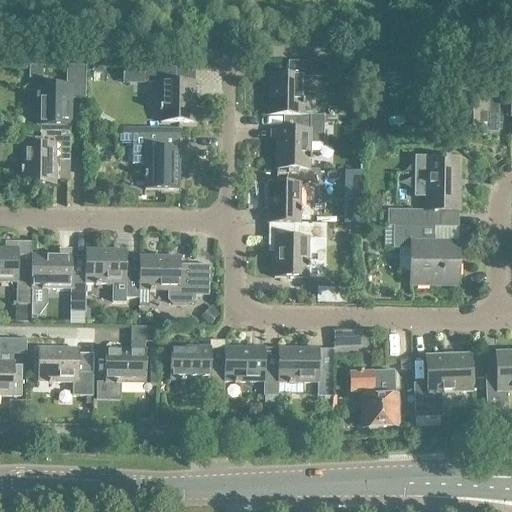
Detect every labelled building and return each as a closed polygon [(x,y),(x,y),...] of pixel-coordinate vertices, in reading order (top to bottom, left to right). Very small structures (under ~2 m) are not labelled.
[(301,118),(317,118),(318,99),(306,99),(307,89),(302,89),(302,79),(328,80),(329,64),(288,63),(287,78),(269,78),(269,119),(284,119),(302,120),(301,118)] [(33,67),(33,79),(45,80),(45,68),(33,67)] [(374,67),(373,86),(423,86),(425,68),(374,67)] [(84,102),(85,68),(70,68),(70,89),(36,88),(36,127),(40,128),(70,128),(70,102),(84,102)] [(175,85),(175,70),(143,69),(143,84),(161,85),(160,125),(194,126),(195,85),(175,85)] [(456,100),(456,138),(485,139),(485,135),(498,135),(498,101),(456,100)] [(302,120),(284,119),(284,133),(276,133),(275,173),(286,173),(309,174),(309,173),(310,146),(323,146),(323,119),(317,118),(301,118),(302,120)] [(70,128),(40,128),(40,146),(21,146),(20,187),(54,188),(54,163),(69,163),(70,128)] [(132,146),(132,137),(120,136),(120,146),(132,146)] [(132,137),(132,146),(131,166),(145,166),(145,191),(178,192),(179,137),(132,137)] [(393,229),(434,230),(439,230),(439,214),(459,214),(459,162),(425,162),(425,178),(416,178),(416,192),(425,192),(424,213),(387,212),(386,229),(393,229)] [(309,174),(286,173),(286,186),(267,186),(267,227),(294,227),(300,228),(300,227),(301,188),(318,188),(319,173),(309,173),(309,174)] [(360,225),(360,210),(343,210),(343,224),(360,225)] [(300,228),(294,227),(293,241),(275,241),(274,281),(307,281),(308,242),(326,242),(327,228),(300,227),(300,228)] [(434,230),(393,229),(393,252),(410,252),(410,287),(458,288),(458,246),(434,246),(434,230)] [(30,292),(30,272),(17,271),(17,252),(0,251),(0,285),(15,286),(14,308),(26,308),(30,308),(30,292)] [(84,261),(84,278),(84,287),(85,287),(115,287),(116,301),(139,302),(139,293),(138,293),(138,273),(125,273),(125,253),(84,253),(84,261)] [(30,272),(30,292),(69,293),(70,293),(70,278),(70,259),(31,258),(30,272)] [(138,273),(138,293),(139,293),(168,294),(168,300),(172,305),(192,305),(196,300),(196,295),(207,296),(207,268),(179,267),(179,260),(139,259),(138,273)] [(70,293),(69,293),(69,316),(84,316),(85,287),(84,287),(84,278),(70,278),(70,293)] [(208,327),(220,316),(211,307),(200,319),(208,327)] [(14,324),(26,324),(26,308),(14,308),(14,324)] [(130,329),(130,344),(158,345),(158,330),(130,329)] [(343,349),(343,333),(333,334),(334,350),(343,349)] [(0,341),(0,353),(25,354),(26,342),(0,341)] [(223,384),(223,357),(210,357),(210,350),(169,349),(169,384),(197,384),(197,394),(200,397),(208,398),(208,403),(224,404),(224,384),(223,384)] [(224,350),(223,357),(223,384),(224,384),(263,384),(263,399),(277,399),(278,384),(277,384),(277,371),(264,371),(264,351),(224,350)] [(38,351),(37,385),(77,386),(77,399),(92,399),(93,357),(79,357),(79,352),(38,351)] [(277,371),(277,384),(278,384),(317,385),(317,399),(332,399),(332,374),(319,374),(319,352),(278,351),(277,371)] [(105,352),(104,386),(145,387),(145,353),(105,352)] [(485,414),(505,413),(504,393),(511,392),(511,357),(495,358),(496,379),(484,380),(485,414)] [(427,387),(413,387),(414,420),(438,419),(437,395),(471,394),(469,359),(426,360),(427,387)] [(0,397),(12,398),(13,368),(13,365),(0,365),(0,397)] [(13,368),(12,398),(21,398),(21,369),(13,368)] [(372,374),(349,375),(349,395),(362,395),(362,430),(365,430),(367,433),(375,433),(378,430),(396,429),(396,399),(394,399),(394,385),(393,385),(393,375),(372,375),(372,374)]
